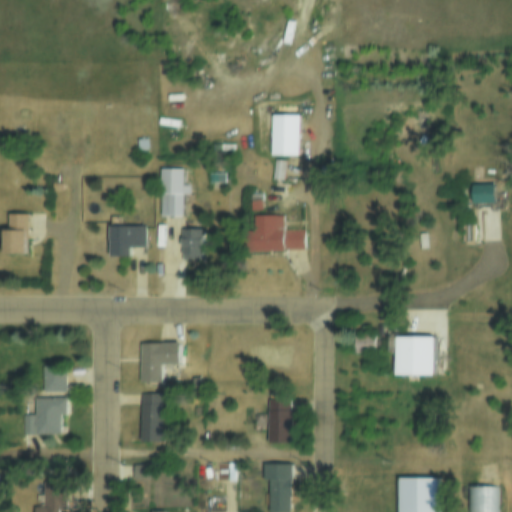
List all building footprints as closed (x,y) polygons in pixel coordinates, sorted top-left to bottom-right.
[(267,119),(296,119),(296,160),(267,160),(267,119)] [(134,140),(145,140),(145,152),(134,152),(134,140)] [(271,164),(284,165),(282,185),(269,184),(271,164)] [(179,188),(187,188),(187,198),(179,198),(179,221),(157,221),(157,172),(179,172),(179,188)] [(470,183),(492,183),(492,203),(470,203),(470,183)] [(246,203),(258,203),(259,214),(246,214),(246,203)] [(7,214),(25,214),(25,232),(22,232),(22,257),(0,257),(0,232),(7,232),(7,214)] [(281,251),(281,255),(242,255),(242,220),(281,220),(281,230),(302,230),(302,251),(281,251)] [(107,230),(142,230),(143,251),(128,251),(128,264),(107,264),(107,230)] [(178,232),(200,232),(200,263),(178,263),(178,232)] [(373,335),(373,353),(351,353),(351,335),(373,335)] [(394,340),(432,340),(432,379),(394,379),(394,340)] [(158,389),(138,389),(138,348),(175,348),(175,370),(158,370),(158,389)] [(31,417),(31,368),(61,368),(61,419),(56,419),(56,438),(19,438),(19,417),(31,417)] [(189,379),(198,379),(198,391),(189,391),(189,379)] [(160,447),(138,447),(138,397),(160,397),(160,447)] [(267,400),(289,400),(289,444),(267,444),(267,400)] [(220,462),(233,462),(233,480),(220,480),(220,462)] [(261,464),(289,464),(289,511),(267,511),(267,481),(261,481),(261,464)] [(130,467),(145,467),(145,481),(130,481),(130,467)] [(397,511),(397,481),(436,481),(436,511),(397,511)] [(466,511),(466,485),(496,484),(496,511),(466,511)] [(31,511),(31,510),(33,510),(33,497),(55,497),(55,511),(31,511)]
